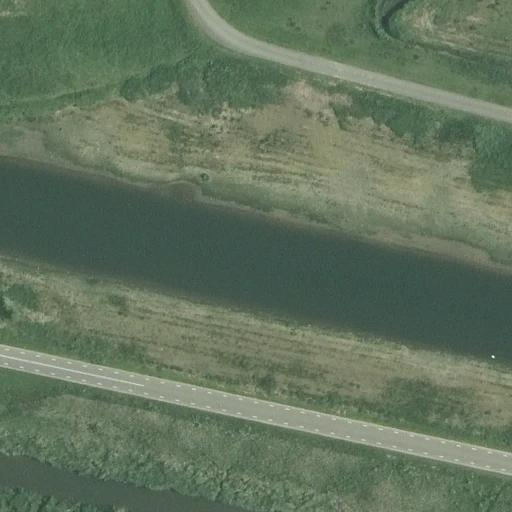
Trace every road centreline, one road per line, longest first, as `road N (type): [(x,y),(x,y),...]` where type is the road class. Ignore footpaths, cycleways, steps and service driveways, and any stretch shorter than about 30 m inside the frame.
road 1 (unclassified): [(0,346),(511,461)]
road 2 (unclassified): [(198,0),(235,46),(511,118)]
